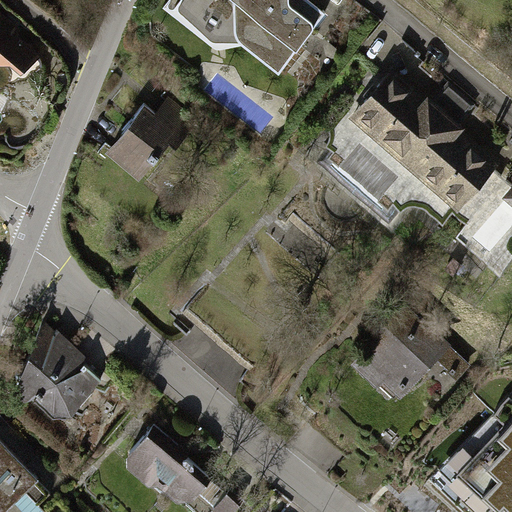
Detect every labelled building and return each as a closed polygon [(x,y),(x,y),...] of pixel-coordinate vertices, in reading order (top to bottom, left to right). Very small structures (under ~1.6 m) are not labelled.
[(167,0),(158,14),(213,53),(241,45),(269,68),(316,10),(304,0),(167,0)] [(0,65),(11,65),(23,75),(40,54),(19,35),(20,26),(0,10),(0,65)] [(389,64),(346,114),(454,207),(490,165),(511,183),(502,195),(511,203),(511,170),(460,126),(464,122),(426,90),(423,94),(389,64)] [(150,106),(108,153),(143,183),(197,122),(172,100),(159,114),(150,106)] [(367,154),(349,174),(380,202),(398,182),(367,154)] [(366,340),(350,355),(376,381),(384,374),(400,390),(450,341),(402,293),(360,334),(366,340)] [(34,326),(8,379),(19,390),(29,386),(48,405),(67,405),(87,386),(92,375),(90,361),(54,324),(34,326)] [(511,511),(511,398),(509,395),(438,469),(483,511),(511,511)] [(120,445),(122,458),(141,475),(149,475),(171,494),(180,493),(200,511),(205,511),(211,511),(226,511),(239,498),(150,417),(120,445)] [(0,506),(10,498),(24,511),(72,511),(70,509),(65,511),(47,511),(23,486),(36,475),(0,437),(0,506)]
